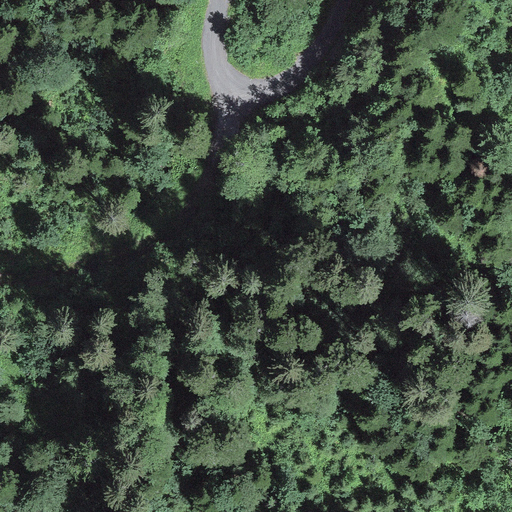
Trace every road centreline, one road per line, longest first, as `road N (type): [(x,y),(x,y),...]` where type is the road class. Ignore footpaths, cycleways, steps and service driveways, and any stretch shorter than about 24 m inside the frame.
road 1 (track): [(0,272),(99,259),(180,219),(239,89)]
road 2 (track): [(344,0),(315,52),(253,89),(239,89),(219,71),(219,0)]
